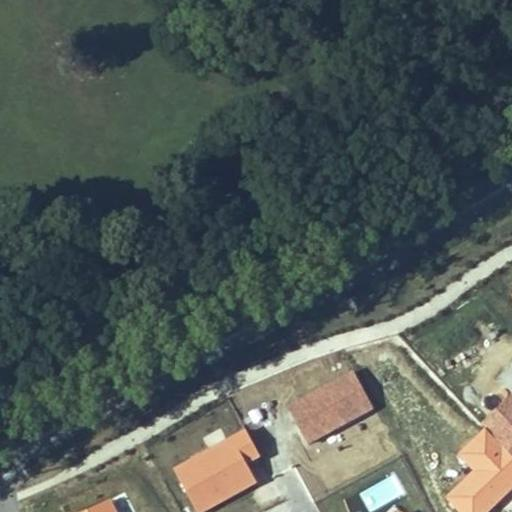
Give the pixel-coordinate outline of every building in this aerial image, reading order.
[(353,370),(287,404),(309,444),(374,409),(353,370)] [(511,392),(479,423),(483,427),(511,456),(511,392)] [(487,511),(511,488),(511,456),(483,427),(456,453),(472,471),(445,497),(458,511),(487,511)] [(247,428),(174,467),(196,511),(207,511),(259,485),(247,465),(262,457),(247,428)] [(114,511),(108,500),(87,511),(114,511)]
